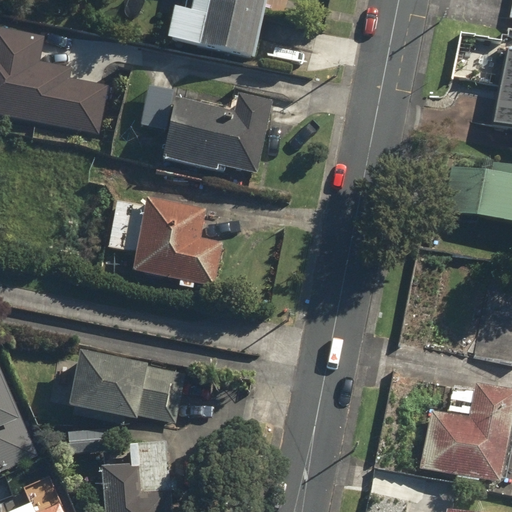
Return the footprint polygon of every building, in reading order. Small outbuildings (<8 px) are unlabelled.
[(184,0),(181,19),(162,16),(156,47),(174,50),(248,64),(260,0),(184,0)] [(511,0),(508,0),(503,23),(511,25),(511,0)] [(106,91),(68,84),(70,74),(39,68),(43,44),(0,36),(0,117),(97,136),(106,91)] [(511,60),(496,56),(479,129),(511,136),(511,60)] [(194,114),(168,110),(170,96),(139,91),(133,134),(151,136),(147,164),(253,180),(261,124),(264,103),(227,98),(226,109),(195,104),(194,114)] [(511,236),(511,172),(487,167),(484,180),(445,172),(435,220),(511,236)] [(117,193),(116,203),(110,202),(104,254),(129,257),(126,280),(173,285),(172,294),(187,295),(187,290),(210,293),(216,246),(195,244),(199,213),(135,205),(136,196),(117,193)] [(511,370),(511,295),(476,290),(465,363),(511,370)] [(129,416),(149,420),(147,426),(171,431),(172,425),(180,381),(56,358),(47,401),(58,403),(55,416),(127,429),(129,416)] [(494,493),(511,400),(511,399),(417,380),(399,474),(494,493)] [(0,463),(20,455),(0,405),(0,463)] [(100,433),(60,434),(62,457),(101,456),(100,433)] [(118,452),(120,471),(96,473),(99,511),(165,511),(164,499),(171,499),(170,484),(163,485),(160,448),(118,452)] [(52,511),(46,497),(13,511),(52,511)]
